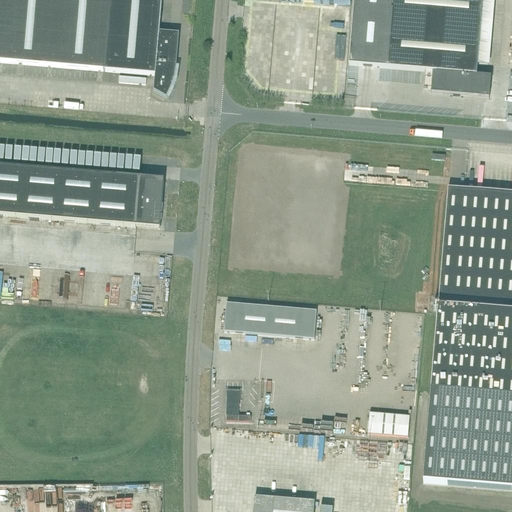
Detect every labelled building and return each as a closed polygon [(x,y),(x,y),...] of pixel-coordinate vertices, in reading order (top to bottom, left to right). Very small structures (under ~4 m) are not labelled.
[(0,0),(0,63),(105,72),(108,73),(109,73),(129,74),(135,75),(137,75),(145,76),(155,77),(154,92),(160,95),(167,99),(168,97),(169,95),(170,93),(171,90),(172,88),(173,86),(175,78),(175,76),(176,75),(176,73),(176,71),(176,70),(176,68),(177,67),(179,35),(160,33),(159,33),(160,29),(162,3),(162,0),(0,0)] [(354,0),(349,66),(386,69),(387,69),(433,73),(431,94),(489,99),(491,78),(477,77),(478,65),(483,0),(354,0)] [(324,85),(335,86),(335,77),(325,76),(324,85)] [(30,170),(0,167),(0,216),(136,228),(137,226),(158,228),(162,183),(140,181),(140,179),(30,170)] [(431,392),(511,398),(511,194),(448,189),(431,392)] [(162,266),(162,257),(142,256),(142,266),(162,266)] [(171,287),(171,277),(145,276),(144,282),(153,282),(153,292),(159,293),(159,287),(171,287)] [(13,277),(12,288),(22,288),(23,277),(13,277)] [(259,300),(258,314),(267,315),(268,301),(259,300)] [(232,327),(244,327),(244,303),(233,302),(232,327)] [(271,317),(271,325),(283,324),(283,317),(271,317)] [(269,333),(268,321),(256,322),(257,333),(269,333)] [(239,417),(240,393),(227,392),(226,416),(239,417)] [(511,398),(431,392),(423,484),(511,491),(511,398)] [(370,415),(368,435),(408,438),(410,418),(370,415)]
